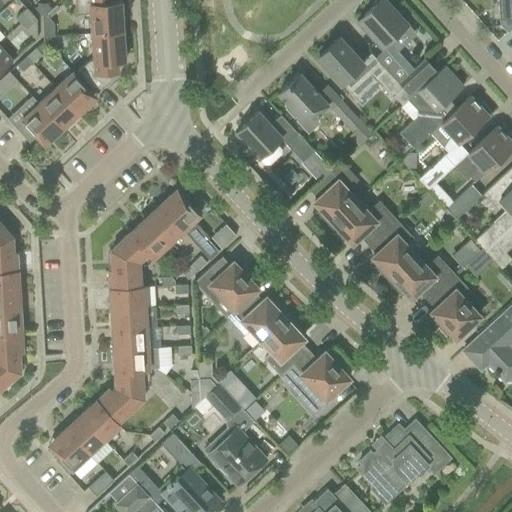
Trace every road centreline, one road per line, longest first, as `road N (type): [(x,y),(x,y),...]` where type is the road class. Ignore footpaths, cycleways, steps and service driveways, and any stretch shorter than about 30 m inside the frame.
road 1 (residential): [(416,367),(332,298),(165,117)]
road 2 (residential): [(48,511),(8,465),(4,443),(73,367),(64,208)]
road 3 (residential): [(416,367),(264,511)]
road 4 (residential): [(237,100),(343,0)]
road 5 (residential): [(64,208),(165,117)]
road 6 (residential): [(431,0),(511,93)]
